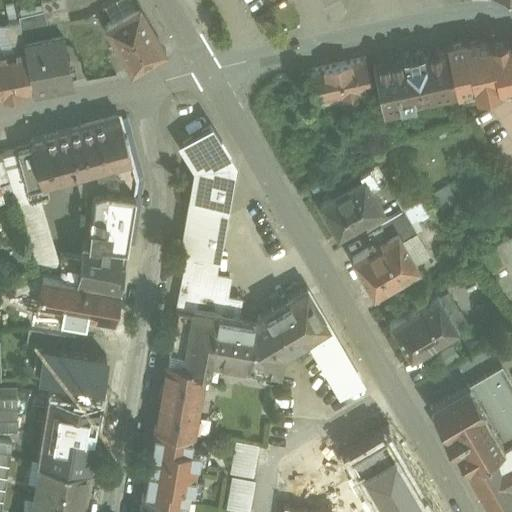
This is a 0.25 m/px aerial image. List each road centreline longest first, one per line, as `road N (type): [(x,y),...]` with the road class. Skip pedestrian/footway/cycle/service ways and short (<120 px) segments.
road 1 (tertiary): [(207,70),(462,511)]
road 2 (residential): [(140,86),(165,204),(111,511)]
road 3 (residential): [(207,70),(431,20)]
road 4 (residential): [(140,86),(0,118)]
